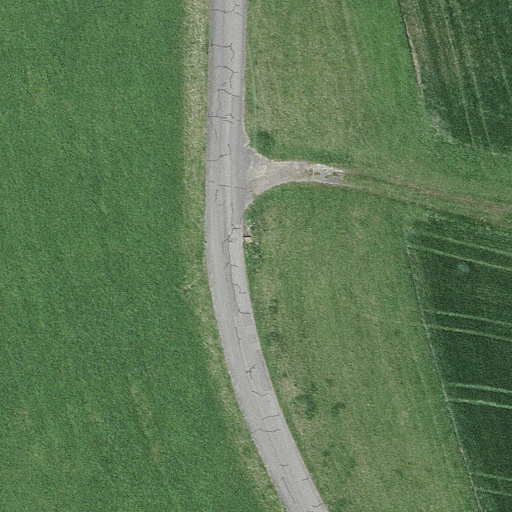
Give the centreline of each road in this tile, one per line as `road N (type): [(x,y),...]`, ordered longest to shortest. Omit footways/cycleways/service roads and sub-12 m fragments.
road 1 (unclassified): [(228,0),(222,241),(230,303),(246,371),(307,511)]
road 2 (track): [(223,178),(389,185),(511,208)]
